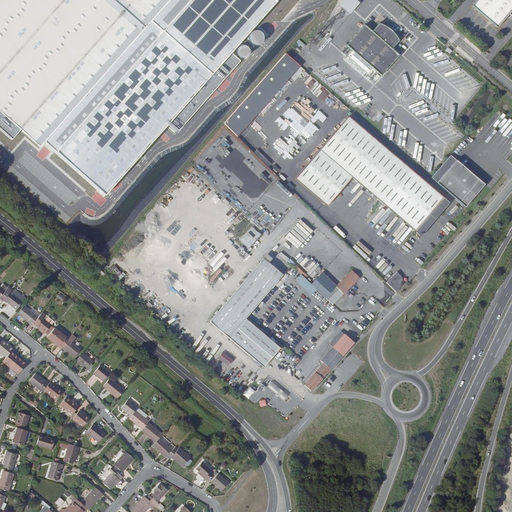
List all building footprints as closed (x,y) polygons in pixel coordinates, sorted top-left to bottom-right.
[(0,0),(0,108),(42,145),(165,0),(0,0)] [(357,0),(344,0),(340,5),(351,14),(361,3),(357,0)] [(511,0),(477,0),(473,5),(499,27),(511,13),(511,0)] [(367,25),(349,45),(383,75),(401,55),(394,48),(401,40),(399,37),(397,34),(394,31),(392,28),(388,26),(385,24),(381,23),(374,31),(367,25)] [(283,52),(222,124),(238,137),(298,65),(283,52)] [(351,173),(358,179),(386,146),(344,110),(291,174),(326,202),(351,173)] [(511,124),(499,115),(501,112),(497,110),(487,124),(491,126),(490,127),(508,140),(511,133),(511,124)] [(386,146),(358,179),(416,229),(444,196),(386,146)] [(432,177),(461,201),(481,178),(451,154),(432,177)] [(288,211),(281,204),(267,220),(273,225),(274,226),(288,211)] [(302,220),(286,237),(300,249),(313,235),(311,233),(314,230),(302,220)] [(247,247),(261,235),(253,226),(240,239),(247,247)] [(397,272),(394,276),(362,245),(357,250),(355,248),(354,249),(396,292),(403,285),(400,281),(403,278),(397,272)] [(266,256),(211,318),(263,365),(280,346),(246,316),(285,272),(266,256)] [(116,265),(110,269),(120,281),(125,276),(116,265)] [(296,265),(294,267),(302,274),(304,272),(296,265)] [(335,284),(337,286),(345,294),(362,277),(353,267),(335,284)] [(327,297),(337,286),(335,284),(325,274),(314,285),(327,297)] [(0,299),(3,302),(4,301),(13,289),(9,286),(8,287),(5,291),(0,286),(0,299)] [(334,304),(336,302),(345,294),(337,286),(327,297),(334,304)] [(16,292),(13,289),(4,301),(16,310),(21,303),(12,296),(16,292)] [(17,290),(16,292),(12,296),(21,303),(26,298),(17,290)] [(18,314),(32,325),(33,324),(39,317),(34,314),(24,306),(18,314)] [(46,315),(43,312),(41,314),(39,317),(33,324),(40,329),(45,333),(51,326),(51,325),(43,318),(46,315)] [(54,322),(46,315),(43,318),(51,325),(54,322)] [(54,328),(51,326),(45,333),(48,335),(54,328)] [(63,347),(70,338),(68,336),(67,338),(61,333),(55,328),(47,337),(61,349),(63,347)] [(341,332),(330,345),(333,348),(343,357),(354,344),(341,332)] [(73,335),(70,338),(63,347),(75,357),(81,349),(72,343),(76,338),(73,335)] [(0,353),(5,358),(10,352),(13,349),(3,342),(2,342),(0,340),(0,353)] [(194,350),(199,355),(205,348),(200,344),(194,350)] [(321,362),(324,364),(331,370),(343,357),(333,348),(321,362)] [(228,366),(233,359),(222,351),(217,358),(228,366)] [(10,352),(5,358),(2,362),(17,375),(26,365),(21,361),(20,362),(17,359),(18,358),(10,352)] [(84,354),(82,352),(76,361),(78,362),(84,354)] [(78,362),(90,372),(97,364),(84,354),(78,362)] [(315,388),(331,370),(324,364),(308,382),(315,388)] [(97,376),(104,382),(110,373),(101,366),(93,374),(97,377),(97,376)] [(29,382),(42,392),(44,390),(49,384),(36,373),(29,382)] [(269,377),(273,381),(277,376),(273,373),(269,377)] [(277,385),(282,380),(277,376),(273,381),(277,385)] [(103,386),(118,398),(124,390),(110,378),(103,386)] [(267,384),(263,380),(255,388),(260,392),(267,384)] [(50,382),(49,384),(44,390),(56,400),(62,392),(50,382)] [(284,391),(288,386),(284,382),(280,387),(284,391)] [(248,398),(255,391),(251,387),(243,394),(248,398)] [(72,415),(78,407),(76,405),(71,401),(66,397),(60,405),(72,415)] [(131,416),(135,411),(137,408),(128,401),(121,409),(131,416)] [(76,415),(73,419),(83,426),(89,419),(83,414),(84,413),(80,410),(76,415)] [(137,412),(135,411),(131,416),(129,419),(130,420),(137,412)] [(130,420),(143,430),(148,423),(149,422),(137,412),(130,420)] [(19,413),(15,424),(26,428),(29,416),(19,413)] [(149,437),(156,443),(161,437),(163,434),(148,423),(143,430),(142,431),(147,435),(148,434),(149,436),(149,437)] [(105,434),(93,424),(87,432),(98,442),(105,434)] [(22,446),(27,431),(17,428),(13,443),(22,446)] [(47,438),(40,436),(36,446),(51,451),(54,441),(49,439),(49,440),(46,439),(47,438)] [(161,437),(156,443),(154,445),(160,451),(161,450),(167,455),(170,458),(171,457),(178,449),(175,447),(173,449),(161,437)] [(76,456),(79,448),(72,446),(68,445),(63,462),(72,465),(73,462),(74,462),(76,455),(76,456)] [(111,462),(114,464),(124,450),(121,448),(111,462)] [(179,448),(178,449),(171,457),(174,460),(175,458),(183,466),(184,465),(189,459),(190,458),(179,448)] [(4,464),(3,467),(12,470),(16,455),(6,452),(3,464),(4,464)] [(125,452),(112,467),(118,472),(120,470),(122,472),(134,459),(125,452)] [(175,458),(174,460),(182,467),(183,466),(175,458)] [(52,462),(48,475),(47,478),(54,480),(57,481),(61,469),(62,469),(63,465),(52,462)] [(204,479),(207,481),(213,474),(210,472),(211,470),(201,462),(195,469),(199,472),(205,478),(204,479)] [(114,485),(122,476),(118,472),(112,467),(111,467),(109,470),(112,472),(103,482),(110,489),(114,485)] [(3,471),(0,481),(0,488),(8,491),(14,474),(3,471)] [(221,491),(228,483),(218,474),(211,482),(221,491)] [(115,486),(123,477),(122,476),(114,485),(115,486)] [(146,499),(152,505),(153,505),(155,502),(156,503),(167,491),(161,486),(160,486),(159,485),(153,491),(155,492),(150,498),(149,496),(146,499)] [(81,503),(86,508),(88,510),(102,495),(94,487),(81,503)] [(59,507),(64,502),(60,498),(55,503),(59,507)] [(132,511),(145,511),(152,505),(146,499),(145,498),(132,511)] [(82,511),(86,508),(81,503),(75,499),(72,503),(73,504),(70,508),(68,506),(65,510),(62,509),(60,511),(82,511)] [(50,507),(43,501),(41,503),(49,509),(50,507)]
